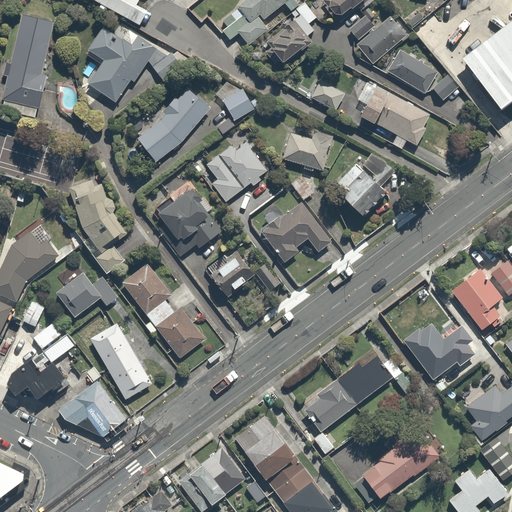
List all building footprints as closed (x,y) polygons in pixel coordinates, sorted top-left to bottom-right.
[(95,0),(132,21),(143,0),(95,0)] [(268,28),(261,20),(283,2),(289,10),(297,3),(293,0),(244,0),(216,24),(229,39),(236,33),(246,46),(268,28)] [(321,0),(334,19),(360,0),(321,0)] [(0,73),(5,75),(0,96),(38,106),(45,74),(40,72),(53,21),(20,13),(8,63),(2,61),(0,69),(0,73)] [(372,22),(364,14),(347,32),(355,39),(372,22)] [(371,60),(403,30),(390,15),(357,45),(371,60)] [(511,16),(461,55),(500,106),(511,97),(511,16)] [(281,62),(310,38),(291,17),(263,41),(281,62)] [(100,58),(84,80),(113,101),(145,56),(101,24),(85,47),(100,58)] [(433,68),(397,47),(386,67),(421,88),(433,68)] [(457,86),(447,74),(430,88),(440,101),(457,86)] [(230,78),(213,91),(235,119),(252,105),(230,78)] [(343,93),(317,78),(305,97),(332,113),(343,93)] [(424,114),(368,84),(360,99),(364,101),(358,112),(396,132),(391,140),(401,145),(405,137),(410,140),(424,114)] [(208,107),(188,87),(178,97),(175,94),(159,109),(163,113),(136,140),(153,160),(171,144),(174,148),(188,134),(185,130),(208,107)] [(261,99),(258,107),(276,116),(279,107),(261,99)] [(308,134),(288,131),(283,156),(324,164),(330,131),(309,127),(308,134)] [(239,136),(204,164),(214,176),(208,180),(224,201),(249,181),(253,186),(262,178),(258,174),(265,169),(239,136)] [(386,164),(369,149),(356,163),(361,167),(337,194),(364,217),(387,191),(373,179),(386,164)] [(299,173),(290,181),(305,196),(313,187),(299,173)] [(93,178),(69,186),(83,227),(90,236),(84,241),(107,273),(125,259),(113,244),(128,233),(117,219),(118,218),(113,212),(116,207),(113,199),(107,196),(102,183),(95,185),(93,178)] [(149,218),(176,255),(194,243),(196,245),(219,229),(189,188),(149,218)] [(330,240),(300,198),(279,213),(276,209),(264,217),(267,222),(259,228),(282,260),(297,249),(293,244),(304,236),(315,251),(330,240)] [(0,325),(11,302),(12,302),(23,278),(55,251),(31,226),(1,255),(0,257),(0,325)] [(247,279),(226,250),(205,265),(226,295),(247,279)] [(511,285),(511,266),(505,257),(488,269),(503,291),(511,285)] [(172,311),(162,298),(172,291),(149,261),(120,282),(179,360),(208,339),(181,304),(172,311)] [(279,282),(262,262),(249,274),(265,293),(279,282)] [(52,294),(71,318),(100,296),(106,304),(117,295),(100,273),(89,282),(75,263),(56,278),(63,286),(52,294)] [(448,289),(478,329),(488,321),(493,327),(511,313),(477,267),(448,289)] [(43,304),(30,298),(20,319),(33,325),(43,304)] [(450,368),(477,347),(459,323),(442,336),(428,318),(401,339),(430,378),(448,364),(450,368)] [(50,320),(30,335),(39,347),(59,331),(50,320)] [(117,323),(89,338),(122,398),(150,382),(117,323)] [(511,333),(502,342),(511,354),(511,333)] [(359,361),(338,377),(358,403),(394,376),(377,354),(362,365),(359,361)] [(18,395),(31,385),(44,371),(34,359),(15,372),(10,382),(18,395)] [(44,371),(31,385),(40,398),(68,378),(56,362),(44,371)] [(321,431),(358,403),(338,377),(317,393),(320,397),(305,409),(321,431)] [(67,419),(104,436),(128,419),(99,381),(60,409),(67,419)] [(511,386),(502,393),(496,384),(466,406),(477,420),(471,425),(482,440),(496,429),(497,430),(507,421),(506,420),(511,415),(511,386)] [(335,511),(262,411),(231,433),(288,511),(335,511)] [(379,498),(441,452),(422,426),(360,472),(379,498)] [(334,446),(323,431),(314,437),(325,453),(334,446)] [(511,458),(492,436),(478,449),(503,479),(511,471),(511,458)] [(201,508),(241,477),(219,448),(179,480),(201,508)] [(22,476),(0,465),(0,499),(21,483),(22,476)] [(478,511),(480,511),(474,504),(485,495),(491,502),(504,492),(485,468),(475,477),(466,466),(451,478),(459,489),(445,501),(453,511),(478,511)] [(268,493),(256,476),(242,487),(254,503),(268,493)] [(168,503),(158,489),(128,511),(164,511),(161,508),(168,503)]
